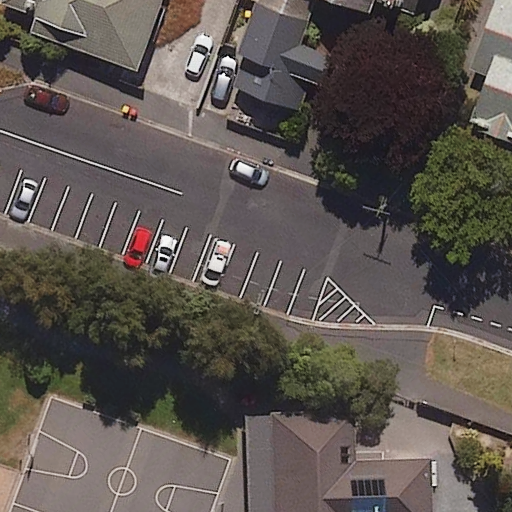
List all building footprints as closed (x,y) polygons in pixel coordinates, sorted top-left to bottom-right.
[(3,0),(33,9),(27,29),(133,64),(154,0),(3,0)] [(298,40),(307,15),(263,0),(250,0),(235,46),(258,54),(246,88),(298,105),(308,75),(320,79),(330,51),(298,40)] [(263,0),(307,15),(312,0),(263,0)] [(413,0),(347,0),(366,6),(367,0),(381,0),(410,10),(413,0)] [(511,0),(492,0),(470,65),(483,70),(466,117),(511,133),(511,0)] [(348,412),(241,415),(244,511),(427,511),(425,458),(349,460),(348,412)]
